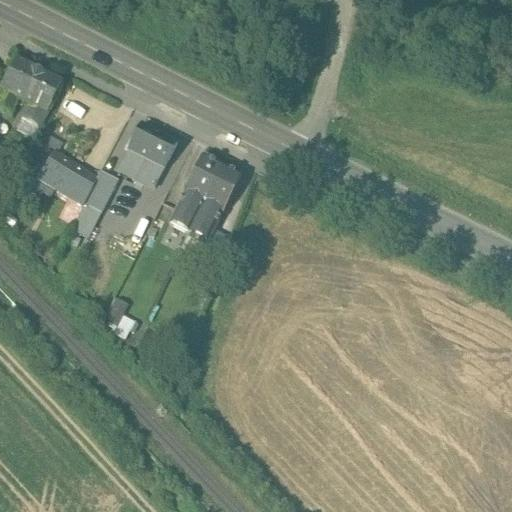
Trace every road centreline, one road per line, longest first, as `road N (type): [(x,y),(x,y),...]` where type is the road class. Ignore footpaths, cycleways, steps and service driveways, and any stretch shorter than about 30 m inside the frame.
road 1 (primary): [(0,1),(511,258)]
road 2 (track): [(0,354),(147,511)]
road 3 (track): [(307,155),(336,0)]
